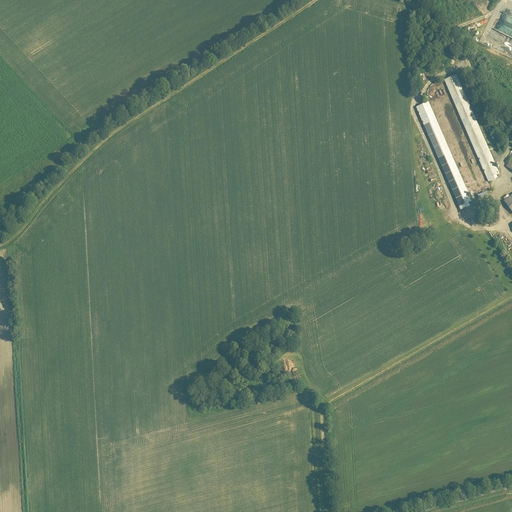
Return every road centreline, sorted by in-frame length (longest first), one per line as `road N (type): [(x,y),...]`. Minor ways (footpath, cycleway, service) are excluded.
road 1 (track): [(313,0),(124,124),(0,248)]
road 2 (unclassified): [(511,127),(491,114),(465,56),(432,21),(394,0)]
